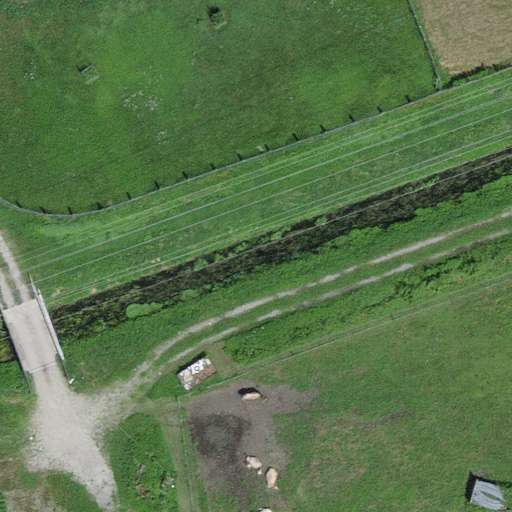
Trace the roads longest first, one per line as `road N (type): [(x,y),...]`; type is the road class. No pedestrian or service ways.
road 1 (track): [(57,411),(117,398),(163,357),(237,318),(511,219)]
road 2 (track): [(0,274),(57,411)]
